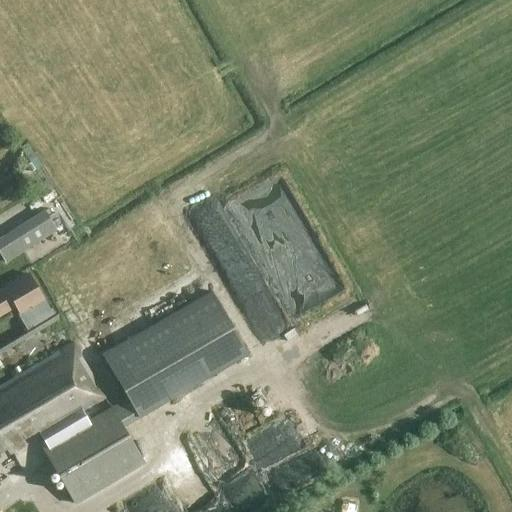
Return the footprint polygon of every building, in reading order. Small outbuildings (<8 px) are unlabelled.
[(27,201),(14,205),(18,219),(31,215),(27,201)] [(0,255),(5,263),(57,231),(44,211),(0,237),(0,255)] [(42,299),(28,274),(0,290),(0,315),(14,307),(18,314),(42,299)] [(74,504),(143,464),(122,427),(247,355),(211,292),(101,356),(127,399),(111,408),(57,440),(51,429),(104,399),(72,344),(0,386),(0,451),(5,448),(9,454),(24,445),(21,439),(37,431),(39,434),(39,435),(46,446),(42,448),(74,504)] [(270,316),(261,320),(272,341),(281,336),(270,316)] [(0,350),(20,338),(9,318),(0,323),(0,350)] [(194,437),(232,511),(241,511),(266,499),(226,421),(194,437)] [(274,466),(278,479),(290,476),(286,463),(274,466)]
